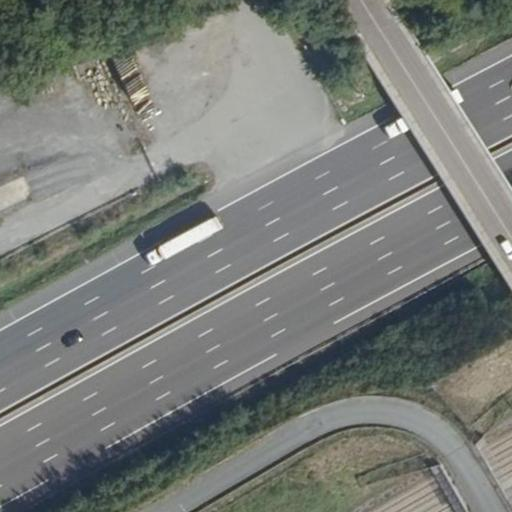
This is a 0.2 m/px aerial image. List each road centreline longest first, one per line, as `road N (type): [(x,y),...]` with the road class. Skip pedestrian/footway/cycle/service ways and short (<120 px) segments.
road 1 (motorway): [(0,469),(511,192)]
road 2 (motorway): [(511,94),(0,370)]
road 3 (secondary): [(360,0),(511,240)]
